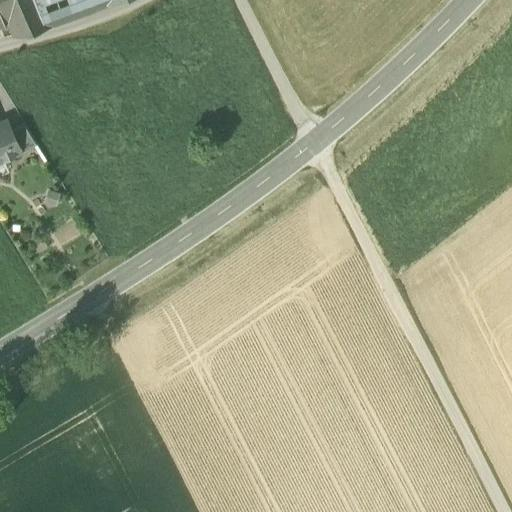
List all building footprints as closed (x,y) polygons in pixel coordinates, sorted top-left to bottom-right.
[(12,35),(50,25),(39,0),(0,0),(0,6),(7,23),(12,35)] [(105,4),(103,0),(39,0),(50,25),(84,12),(105,4)] [(0,125),(3,133),(10,130),(6,121),(0,124),(0,125)] [(10,130),(20,152),(36,145),(23,124),(10,130)] [(0,161),(20,152),(10,130),(3,133),(0,125),(0,161)] [(60,193),(47,188),(42,202),(55,207),(60,193)]
